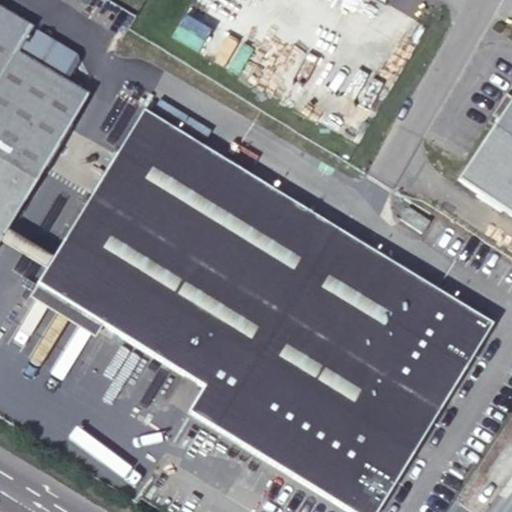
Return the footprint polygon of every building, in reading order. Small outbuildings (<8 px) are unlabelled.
[(30,26),(0,7),(0,241),(6,230),(88,94),(65,81),(15,51),(30,26)] [(76,54),(30,26),(15,51),(65,81),(79,59),(76,54)] [(511,94),(456,182),(511,218),(511,94)] [(33,285),(107,330),(200,388),(185,414),(344,511),(374,511),(490,327),(140,112),(51,256),(44,267),(33,285)] [(417,217),(404,209),(398,219),(412,227),(417,217)] [(0,241),(44,267),(51,256),(6,230),(0,241)] [(98,344),(107,330),(33,285),(25,299),(98,344)]
